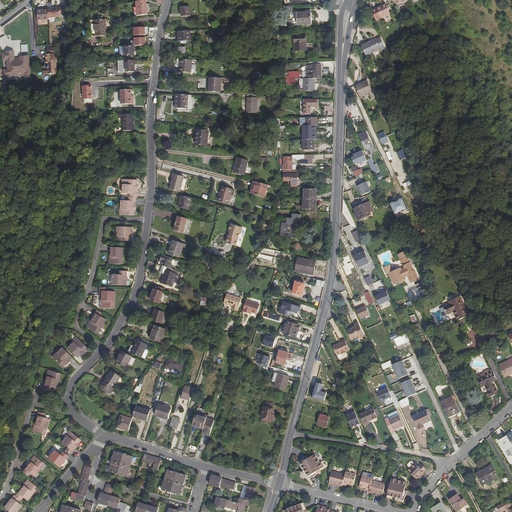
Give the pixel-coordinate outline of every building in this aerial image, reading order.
[(146,2),(137,4),(138,15),(147,14),(146,2)] [(54,26),(63,24),(59,3),(52,4),(53,11),(51,12),(54,26)] [(386,3),(372,10),(376,19),(390,13),(386,3)] [(181,17),(191,16),(190,7),(181,7),(181,17)] [(298,25),(312,24),(312,12),(297,13),(298,25)] [(106,36),(105,20),(96,21),(97,36),(106,36)] [(134,35),(146,35),(145,27),(134,28),(134,35)] [(178,31),(178,41),(190,41),(190,30),(178,31)] [(295,51),(306,50),(306,37),(304,37),(304,36),(295,36),(295,38),(294,38),(295,51)] [(134,46),(146,45),(145,38),(134,38),(134,46)] [(387,51),(381,38),(376,40),(376,39),(362,45),(366,55),(380,48),(383,53),(387,51)] [(125,46),(125,55),(134,55),(134,46),(125,46)] [(9,69),(9,75),(16,75),(16,73),(25,73),(25,74),(30,74),(29,56),(24,56),(24,57),(21,57),(21,58),(21,60),(19,60),(19,59),(15,59),(14,51),(7,51),(7,52),(8,59),(9,69)] [(43,75),(57,75),(56,55),(47,55),(47,66),(46,67),(45,67),(45,69),(43,69),(43,75)] [(180,72),(191,73),(191,60),(181,59),(180,72)] [(135,61),(119,61),(119,72),(135,72),(135,61)] [(315,79),(321,79),(321,65),(312,65),(312,66),(307,66),(307,70),(306,70),(306,78),(315,79)] [(210,78),(209,92),(220,92),(221,78),(210,78)] [(304,79),(303,91),(317,92),(317,87),(318,84),(315,84),(315,79),(306,78),(304,79)] [(356,86),(360,97),(373,91),(368,80),(356,86)] [(83,99),(93,99),(93,85),(83,85),(83,99)] [(132,98),(132,96),(132,90),(121,90),(121,104),(134,104),(134,98),(132,98)] [(261,93),(248,93),(247,112),(257,113),(258,98),(261,98),(261,93)] [(187,95),(175,94),(175,108),(186,108),(187,95)] [(318,99),(304,99),(304,114),(311,114),(311,106),(318,107),(318,99)] [(134,131),(134,114),(118,115),(118,118),(123,118),(123,131),(134,131)] [(316,118),(301,118),(301,126),(303,126),(303,140),(314,140),(318,139),(318,135),(317,135),(316,125),(316,118)] [(0,138),(12,137),(11,128),(0,128),(0,138)] [(196,144),(207,145),(208,131),(197,131),(196,144)] [(365,149),(372,145),(366,132),(359,135),(365,149)] [(303,140),(302,140),(303,150),(314,150),(314,140),(303,140)] [(406,158),(402,150),(397,153),(401,161),(406,158)] [(358,165),(367,160),(363,151),(354,155),(358,165)] [(234,173),(244,175),(248,160),(238,157),(234,173)] [(282,165),(282,170),(284,170),(292,170),(292,157),(283,157),(283,165),(282,165)] [(372,169),(377,167),(376,164),(373,166),(371,160),(368,161),(372,169)] [(398,178),(403,189),(412,185),(404,167),(399,169),(401,173),(398,174),(400,177),(398,178)] [(292,170),(284,170),(284,174),(288,174),(288,179),(291,179),(291,184),(293,184),(293,185),(297,185),(297,183),(298,183),(298,174),(296,174),(296,170),(292,170)] [(168,190),(179,193),(183,176),(173,174),(168,190)] [(130,198),(130,199),(137,199),(137,198),(139,198),(139,194),(138,194),(138,191),(138,185),(138,180),(124,180),(123,185),(124,185),(124,194),(132,194),(132,198),(130,198)] [(256,182),(253,195),(264,198),(268,184),(256,182)] [(370,189),(367,182),(358,186),(362,195),(369,192),(368,190),(370,189)] [(217,201),(228,204),(232,190),(222,187),(217,201)] [(303,198),(303,199),(317,199),(317,189),(304,189),(304,198),(303,198)] [(192,198),(182,196),(179,208),(189,210),(192,198)] [(395,215),(407,209),(402,198),(398,200),(399,202),(396,204),(395,201),(390,204),(395,215)] [(137,199),(130,199),(130,201),(122,201),(121,209),(121,215),(135,215),(136,211),(136,205),(136,202),(137,202),(137,199)] [(317,199),(303,199),(303,209),(317,209),(317,199)] [(374,212),(370,202),(354,209),(356,214),(355,215),(357,221),(371,214),(370,213),(374,212)] [(281,235),(295,237),(297,226),(295,226),(296,224),(297,224),(300,224),(301,215),(293,214),(293,219),(288,218),(287,223),(283,222),(281,235)] [(224,231),(224,233),(225,233),(224,236),(223,236),(221,241),(222,242),(229,244),(230,243),(234,232),(235,233),(237,227),(226,223),(223,230),(224,231)] [(132,241),(132,235),(132,232),(133,227),(118,227),(117,233),(118,233),(118,237),(125,237),(125,241),(132,241)] [(184,244),(174,240),(169,254),(179,258),(184,244)] [(295,252),(301,253),(303,244),(296,243),(295,252)] [(111,247),(111,254),(111,264),(123,264),(124,248),(111,247)] [(369,261),(363,249),(360,250),(357,252),(353,254),(358,266),(369,261)] [(276,254),(262,251),(258,255),(279,259),(279,258),(276,258),(276,254)] [(173,259),(163,255),(161,260),(162,260),(160,265),(167,267),(169,268),(173,259)] [(354,268),(348,255),(343,257),(344,260),(343,261),(345,265),(342,266),(347,276),(352,273),(351,269),(354,268)] [(414,272),(407,256),(401,259),(405,268),(402,269),(400,267),(389,272),(394,284),(406,279),(405,277),(408,275),(411,283),(418,280),(415,272),(414,272)] [(298,258),(297,263),(315,267),(316,262),(298,258)] [(156,263),(149,261),(147,268),(154,270),(156,263)] [(315,267),(297,263),(295,271),(313,275),(315,267)] [(173,273),(174,270),(169,268),(167,267),(161,283),(172,287),(177,274),(173,273)] [(127,281),(127,278),(127,272),(120,271),(120,275),(113,275),(113,280),(112,280),(112,285),(127,285),(127,281)] [(373,284),(370,277),(364,279),(367,284),(369,285),(373,284)] [(293,294),(302,296),(305,284),(296,282),(293,294)] [(108,292),(108,288),(101,288),(101,291),(101,292),(101,298),(101,307),(113,308),(114,292),(108,292)] [(151,300),(160,303),(163,293),(155,290),(151,300)] [(369,291),(364,293),(369,304),(373,302),(369,291)] [(390,300),(386,291),(375,296),(379,305),(390,300)] [(231,306),(234,296),(229,294),(226,304),(231,306)] [(241,298),(234,296),(231,306),(232,306),(232,308),(238,309),(241,298)] [(447,311),(448,314),(454,311),(458,320),(469,315),(467,310),(465,311),(462,305),(464,305),(462,301),(461,302),(459,297),(448,302),(449,304),(440,308),(443,313),(447,311)] [(260,305),(246,300),(243,311),(248,313),(248,311),(251,312),(257,314),(260,305)] [(300,314),(302,307),(282,302),(279,312),(288,315),(289,311),(300,314)] [(356,310),(360,319),(370,314),(366,306),(356,310)] [(155,308),(154,312),(155,313),(154,316),(153,321),(161,324),(165,312),(155,308)] [(102,317),(104,314),(97,310),(95,313),(96,314),(93,319),(88,328),(99,334),(107,320),(102,317)] [(280,322),(281,317),(269,313),(268,318),(280,322)] [(299,331),(300,326),(287,322),(283,333),(296,337),(298,331),(299,331)] [(360,339),(365,336),(358,323),(354,325),(355,327),(347,331),(352,340),(359,336),(360,339)] [(421,328),(418,323),(414,325),(416,330),(417,330),(423,343),(426,342),(420,329),(421,328)] [(166,329),(155,325),(151,338),(161,342),(166,329)] [(395,339),(398,346),(410,341),(407,333),(395,339)] [(263,344),(273,347),(276,338),(266,335),(263,344)] [(80,356),(84,352),(88,349),(77,338),(73,342),(67,348),(78,358),(80,356)] [(132,352),(142,357),(147,348),(148,345),(138,340),(132,352)] [(349,349),(345,340),(333,346),(337,355),(341,353),(342,354),(346,352),(345,351),(349,349)] [(72,358),(62,348),(57,354),(56,353),(52,357),(63,368),(66,365),(70,361),(72,358)] [(276,363),(286,365),(289,353),(279,351),(276,363)] [(126,367),(132,356),(122,352),(117,362),(126,367)] [(257,363),(267,366),(270,357),(260,354),(257,363)] [(166,367),(181,371),(184,362),(169,358),(166,367)] [(511,359),(499,365),(504,377),(511,373),(511,359)] [(399,378),(408,374),(402,360),(392,365),(399,378)] [(50,370),(46,381),(45,386),(44,386),(43,389),(50,391),(51,388),(56,389),(61,374),(50,370)] [(107,392),(111,391),(120,376),(112,371),(103,385),(103,389),(107,392)] [(145,394),(149,377),(155,378),(156,373),(146,371),(141,393),(145,394)] [(285,390),(289,377),(275,372),(272,381),(276,382),(274,387),(285,390)] [(493,382),(496,380),(493,373),(478,379),(482,387),(485,385),(489,393),(486,395),(487,398),(498,393),(493,382)] [(407,396),(416,392),(410,378),(401,383),(407,396)] [(324,384),(317,383),(313,398),(329,402),(331,394),(324,392),(322,391),(323,388),(324,384)] [(188,406),(194,389),(186,387),(182,399),(185,400),(184,404),(188,406)] [(392,397),(387,388),(377,393),(381,403),(386,401),(385,400),(392,397)] [(398,400),(402,409),(412,405),(407,396),(398,400)] [(459,412),(452,397),(442,402),(449,417),(459,412)] [(261,418),(273,422),(275,415),(273,414),(275,406),(265,403),(261,418)] [(172,409),(159,404),(155,415),(168,419),(172,409)] [(147,420),(150,411),(136,406),(133,416),(147,420)] [(199,408),(193,426),(203,430),(208,416),(203,414),(204,409),(199,408)] [(377,418),(373,408),(359,414),(364,425),(369,422),(368,420),(371,419),(372,420),(377,418)] [(429,417),(426,410),(413,416),(419,430),(424,427),(423,425),(431,421),(429,417)] [(37,422),(34,432),(45,435),(50,419),(44,418),(45,414),(38,412),(37,416),(38,417),(37,422)] [(203,430),(203,432),(210,435),(215,420),(212,419),(213,413),(209,412),(208,416),(203,430)] [(351,427),(360,423),(355,412),(346,416),(351,427)] [(401,429),(405,427),(400,416),(398,412),(392,415),(394,419),(390,421),(390,419),(386,421),(390,432),(400,428),(401,429)] [(326,427),(329,417),(321,414),(318,425),(326,427)] [(405,427),(409,425),(405,414),(400,416),(405,427)] [(117,428),(129,431),(132,419),(121,416),(117,428)] [(173,417),(170,425),(177,427),(180,419),(173,417)] [(68,448),(66,451),(72,455),(74,452),(73,451),(76,448),(79,444),(82,440),(70,431),(67,435),(68,435),(62,442),(68,448)] [(511,454),(511,444),(507,436),(500,441),(506,452),(509,450),(511,454)] [(46,455),(48,458),(55,450),(52,448),(46,455)] [(49,458),(61,467),(69,457),(64,453),(62,455),(56,450),(53,454),(52,454),(49,458)] [(134,457),(115,451),(112,461),(110,461),(109,466),(110,466),(109,471),(128,476),(134,457)] [(153,456),(145,453),(143,461),(151,463),(154,465),(153,469),(158,470),(162,459),(153,456)] [(308,458),(301,463),(305,469),(309,476),(315,472),(316,475),(319,474),(317,471),(320,470),(324,467),(322,462),(321,462),(315,454),(308,458)] [(25,468),(23,471),(29,476),(31,473),(35,477),(46,464),(36,457),(30,464),(26,469),(25,468)] [(419,467),(413,462),(412,462),(409,466),(409,467),(411,469),(408,472),(417,480),(421,476),(423,477),(428,471),(421,465),(419,467)] [(88,482),(92,468),(85,466),(80,480),(82,480),(78,493),(74,492),(73,497),(84,500),(86,496),(90,482),(88,482)] [(492,466),(478,473),(484,485),(498,478),(492,466)] [(162,490),(181,495),(187,475),(168,469),(162,490)] [(346,475),(344,485),(348,486),(348,484),(354,486),(357,475),(347,472),(346,475)] [(344,486),(344,485),(346,475),(336,473),(336,475),(332,474),(329,485),(337,486),(337,484),(344,486)] [(212,474),(209,485),(219,488),(220,486),(234,489),(236,483),(222,478),(222,477),(212,474)] [(370,492),(372,482),(373,479),(363,477),(361,487),(367,489),(366,491),(370,492)] [(387,496),(388,496),(396,498),(399,499),(399,502),(403,503),(403,501),(405,491),(407,483),(398,481),(398,480),(392,478),(391,483),(391,485),(389,485),(389,487),(390,487),(389,491),(388,491),(387,496)] [(22,500),(25,497),(29,501),(39,488),(30,481),(23,489),(20,493),(19,493),(17,496),(22,500)] [(382,484),(372,482),(370,492),(376,494),(375,496),(383,498),(385,487),(382,486),(382,484)] [(114,486),(107,484),(104,493),(101,492),(97,504),(97,506),(98,507),(97,510),(102,511),(105,511),(107,506),(117,509),(116,511),(124,511),(127,504),(120,502),(121,498),(111,495),(114,486)] [(238,503),(217,497),(214,507),(225,510),(225,507),(238,511),(237,511),(243,511),(246,505),(250,506),(255,488),(244,485),(240,498),(239,497),(238,503)] [(17,496),(16,495),(11,501),(9,503),(5,508),(10,511),(17,511),(23,506),(19,503),(22,500),(17,496)] [(452,497),(449,499),(457,511),(467,504),(463,499),(461,500),(457,495),(452,498),(452,497)] [(92,510),(94,503),(86,501),(84,508),(92,510)] [(507,501),(499,506),(502,511),(506,510),(506,511),(511,511),(511,509),(511,510),(507,501)] [(157,511),(159,508),(139,502),(135,511),(157,511)] [(294,507),(287,510),(287,511),(306,511),(307,511),(306,509),(304,510),(301,503),(294,507)] [(447,511),(442,503),(432,509),(433,511),(447,511)]
